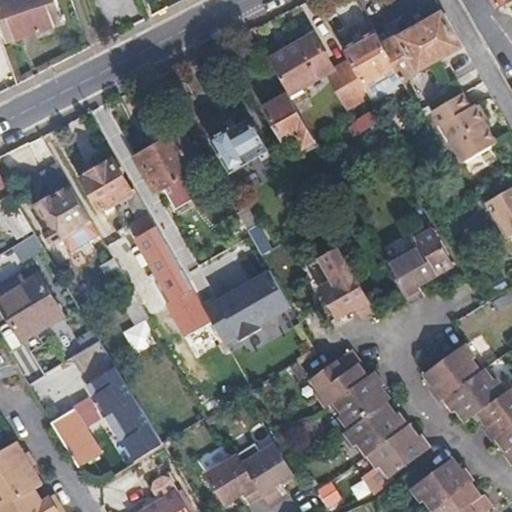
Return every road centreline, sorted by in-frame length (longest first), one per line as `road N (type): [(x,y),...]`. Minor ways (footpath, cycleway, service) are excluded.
road 1 (primary): [(247,0),(0,126)]
road 2 (residential): [(511,489),(402,390),(374,346)]
road 3 (unknown): [(0,397),(89,511)]
road 4 (unclassified): [(451,0),(511,106)]
